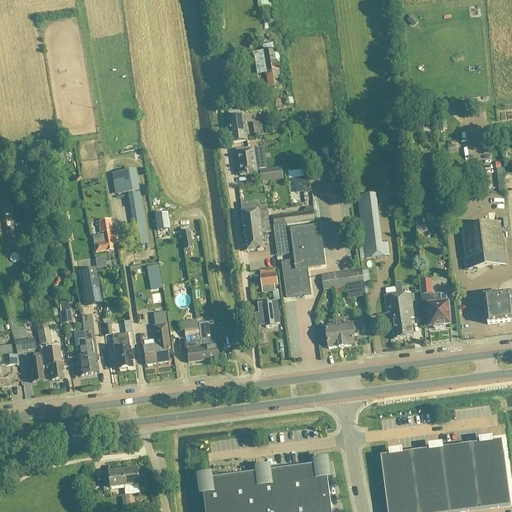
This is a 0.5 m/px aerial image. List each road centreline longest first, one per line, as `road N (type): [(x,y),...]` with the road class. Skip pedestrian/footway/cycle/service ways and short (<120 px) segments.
road 1 (track): [(78,0),(143,401)]
road 2 (tertiary): [(337,375),(130,403)]
road 3 (tertiary): [(137,424),(342,398)]
road 4 (tertiary): [(483,356),(337,375)]
road 5 (tertiary): [(342,398),(487,378)]
road 6 (tertiary): [(0,442),(137,424)]
road 7 (tertiary): [(130,403),(0,420)]
